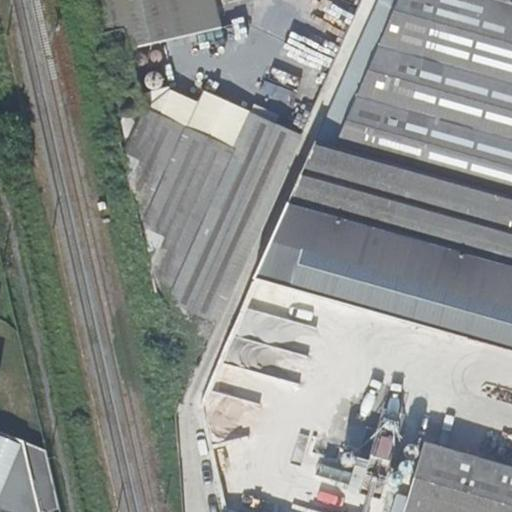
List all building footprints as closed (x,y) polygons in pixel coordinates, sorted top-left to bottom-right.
[(91,0),(106,60),(224,31),(216,0),(91,0)] [(511,197),(511,7),(485,0),(379,0),(316,140),(511,197)] [(231,149),(113,95),(127,156),(182,398),(303,136),(248,113),(231,149)] [(511,197),(316,140),(272,237),(255,274),(511,350),(511,197)] [(0,511),(36,511),(20,438),(0,429),(0,511)] [(20,438),(36,511),(60,511),(45,448),(20,438)] [(511,511),(511,468),(425,443),(405,511),(511,511)]
